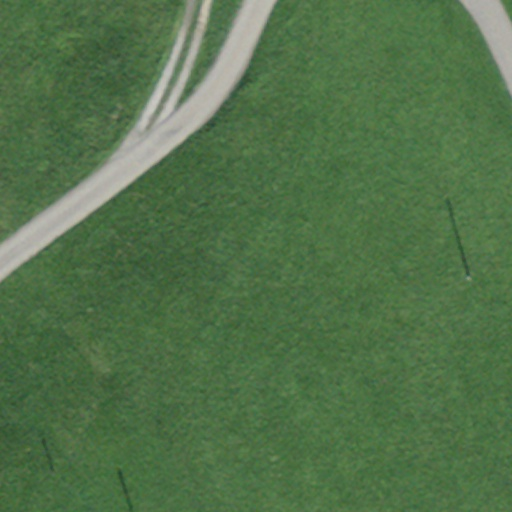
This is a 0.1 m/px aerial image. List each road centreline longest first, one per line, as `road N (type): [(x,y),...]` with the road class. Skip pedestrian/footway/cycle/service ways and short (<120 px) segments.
road 1 (unclassified): [(0,272),(180,136),(274,0)]
road 2 (track): [(202,0),(147,161)]
